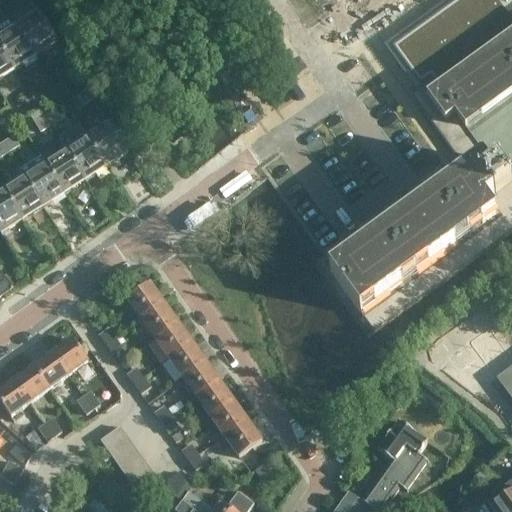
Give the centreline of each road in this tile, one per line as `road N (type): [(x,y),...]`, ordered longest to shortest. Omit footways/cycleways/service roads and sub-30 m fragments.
road 1 (residential): [(302,511),(322,475),(289,440),(147,232)]
road 2 (residential): [(227,173),(349,60),(385,0)]
road 3 (residential): [(0,335),(147,232)]
